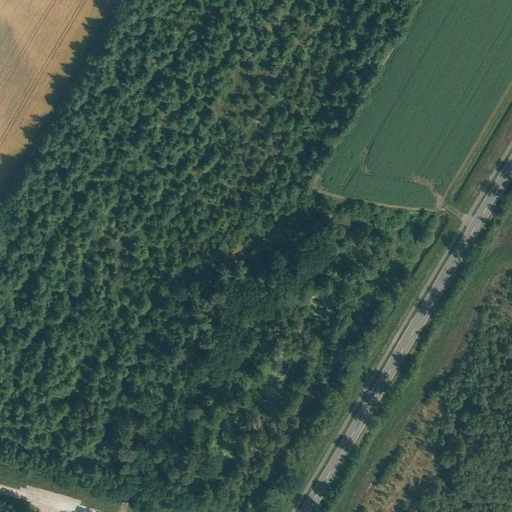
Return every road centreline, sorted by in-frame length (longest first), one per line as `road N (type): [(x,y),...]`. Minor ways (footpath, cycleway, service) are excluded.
road 1 (tertiary): [(306,511),(511,162)]
road 2 (track): [(0,194),(115,0)]
